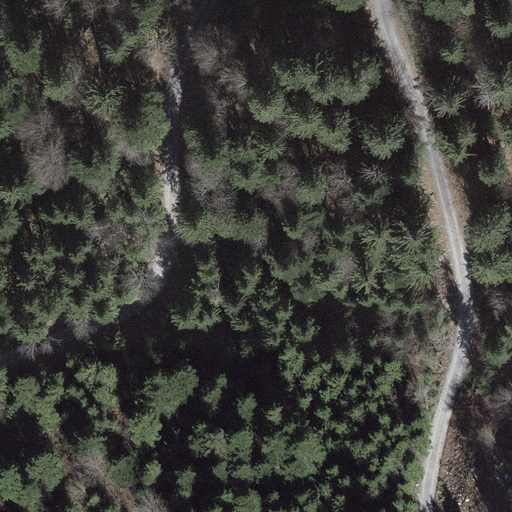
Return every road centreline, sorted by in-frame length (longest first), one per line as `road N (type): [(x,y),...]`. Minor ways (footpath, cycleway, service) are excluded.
road 1 (track): [(447,511),(473,386),(459,251),(387,24),(387,0)]
road 2 (track): [(219,0),(174,80),(166,278),(133,310),(0,372)]
